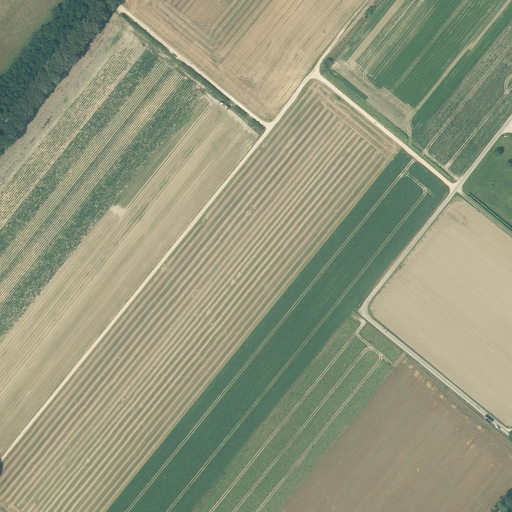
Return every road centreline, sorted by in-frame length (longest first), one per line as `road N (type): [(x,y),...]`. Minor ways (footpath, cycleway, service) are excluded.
road 1 (unclassified): [(511,436),(362,311),(511,118)]
road 2 (track): [(0,462),(269,127)]
road 3 (track): [(117,0),(269,127)]
road 4 (track): [(315,71),(455,189)]
